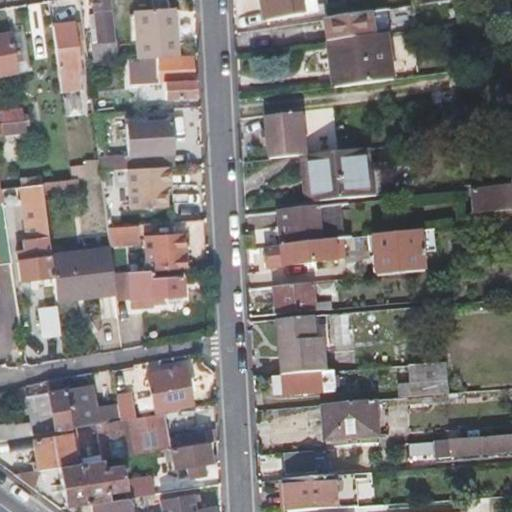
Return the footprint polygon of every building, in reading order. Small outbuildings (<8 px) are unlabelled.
[(93,0),(96,15),(93,15),(90,15),(95,64),(116,62),(108,0),(93,0)] [(265,0),(269,21),(288,18),(307,15),(304,2),(316,0),(265,0)] [(135,60),(147,59),(175,56),(170,7),(131,13),(135,60)] [(332,42),(378,35),(376,20),(384,19),(382,12),(328,19),(332,42)] [(66,92),(69,91),(72,91),(69,72),(80,71),(74,27),(54,29),(61,88),(66,87),(66,92)] [(388,34),(378,35),(332,42),(331,42),(334,65),(341,64),(344,87),(395,80),(388,34)] [(15,62),(19,62),(24,61),(21,44),(12,45),(11,36),(0,37),(0,77),(17,75),(15,62)] [(175,56),(147,59),(150,86),(162,85),(164,99),(193,97),(191,54),(175,56)] [(341,64),(334,65),(337,88),(344,87),(341,64)] [(97,101),(97,114),(119,113),(118,102),(118,100),(97,101)] [(137,101),(118,102),(119,113),(138,112),(137,101)] [(267,118),(271,160),(302,156),(309,156),(304,114),(267,118)] [(24,120),(0,123),(0,135),(25,133),(24,120)] [(103,171),(122,170),(127,170),(167,167),(174,166),(171,123),(126,128),(129,160),(102,163),(103,171)] [(314,186),(310,187),(305,187),(307,203),(372,196),(367,148),(311,155),(314,186)] [(302,156),(305,187),(310,187),(314,186),(311,155),(309,156),(302,156)] [(167,167),(127,170),(130,207),(145,206),(170,203),(167,167)] [(19,180),(20,188),(42,184),(40,177),(19,180)] [(475,192),(476,203),(478,215),(511,210),(511,180),(480,184),(481,191),(475,192)] [(21,281),(53,278),(50,256),(42,184),(20,188),(29,261),(18,262),(21,281)] [(0,198),(0,266),(13,265),(3,198),(0,198)] [(105,210),(105,215),(107,229),(136,226),(138,226),(146,225),(145,206),(130,207),(105,210)] [(173,209),(174,223),(206,221),(205,206),(173,209)] [(280,213),(283,248),(324,243),(346,241),(347,241),(344,206),(280,213)] [(474,227),(475,234),(476,241),(502,238),(500,224),(474,227)] [(136,226),(107,229),(109,246),(140,243),(138,226),(136,226)] [(421,233),(398,235),(375,238),(379,278),(426,274),(421,233)] [(182,235),(171,236),(159,237),(146,238),(149,272),(181,269),(185,269),(182,235)] [(324,243),(283,248),(270,249),(272,271),(348,262),(346,241),(324,243)] [(50,256),(53,278),(56,301),(114,294),(112,275),(109,250),(50,256)] [(150,280),(181,277),(181,269),(149,272),(150,280)] [(112,275),(114,294),(115,301),(183,297),(181,277),(150,280),(149,272),(112,275)] [(311,286),(293,287),(275,289),(277,316),(321,311),(320,298),(312,299),(311,286)] [(57,315),(47,316),(37,317),(41,345),(61,343),(57,315)] [(286,375),(330,371),(326,337),(319,337),(317,317),(281,321),(286,375)] [(356,369),(330,371),(286,375),(275,376),(277,397),(287,396),(288,398),(358,392),(356,369)] [(192,395),(191,389),(190,382),(183,383),(181,371),(146,377),(148,395),(131,398),(135,420),(152,417),(152,414),(187,408),(185,396),(192,395)] [(0,441),(71,430),(64,391),(62,379),(46,383),(51,420),(0,427),(0,441)] [(449,395),(448,389),(448,383),(400,387),(401,399),(449,395)] [(64,391),(71,430),(96,426),(100,425),(99,419),(88,421),(82,388),(64,391)] [(325,406),(326,422),(327,437),(379,433),(377,401),(325,406)] [(381,415),(383,432),(398,430),(396,413),(381,415)] [(96,426),(101,460),(121,457),(144,454),(170,450),(168,437),(165,415),(152,417),(135,420),(100,425),(96,426)] [(209,431),(168,437),(170,450),(205,444),(211,444),(209,431)] [(511,434),(437,440),(437,449),(438,457),(511,450),(511,434)] [(58,467),(73,464),(69,436),(32,441),(36,470),(39,469),(58,467)] [(185,470),(187,475),(188,481),(202,478),(200,468),(209,466),(205,444),(170,450),(174,472),(185,470)] [(286,453),(287,463),(287,472),(317,470),(316,450),(286,453)] [(146,469),(144,454),(121,457),(123,468),(123,473),(146,469)] [(96,461),(73,464),(58,467),(64,506),(86,503),(103,500),(101,489),(125,485),(123,473),(123,468),(98,472),(96,461)] [(34,489),(39,469),(36,470),(12,474),(34,489)] [(146,469),(123,473),(125,485),(127,496),(130,495),(149,492),(146,469)] [(334,476),(310,478),(285,480),(287,511),(309,511),(336,510),(334,476)] [(158,511),(212,511),(212,507),(199,508),(196,491),(157,497),(158,511)] [(127,496),(103,500),(86,503),(88,511),(128,511),(132,511),(130,495),(127,496)]
